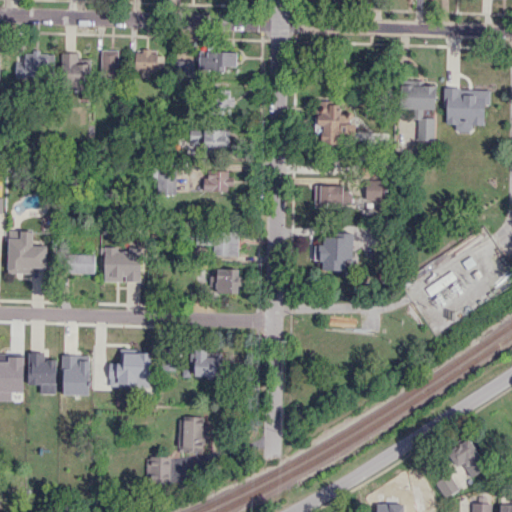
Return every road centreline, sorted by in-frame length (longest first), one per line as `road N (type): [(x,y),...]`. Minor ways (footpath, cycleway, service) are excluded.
road 1 (residential): [(511,35),(0,13)]
road 2 (residential): [(280,0),(271,451)]
road 3 (residential): [(273,322),(0,310)]
road 4 (residential): [(511,372),(294,511)]
